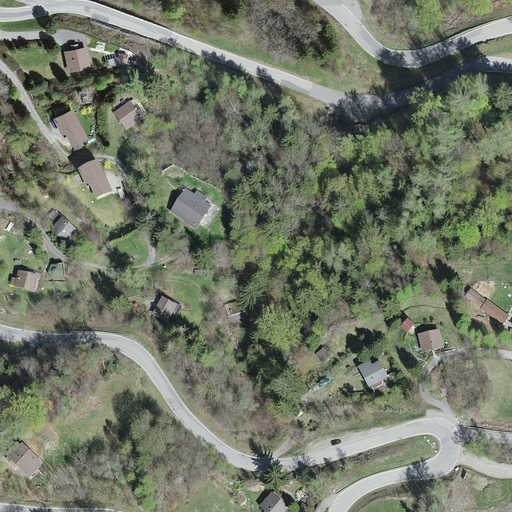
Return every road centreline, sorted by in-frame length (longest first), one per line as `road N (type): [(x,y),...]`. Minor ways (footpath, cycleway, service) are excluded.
road 1 (unclassified): [(0,14),(95,10),(364,103),(407,97),(478,66),(511,66)]
road 2 (unclassified): [(451,435),(422,426),(302,461),(250,463),(196,430),(131,349),(0,332)]
road 3 (unclassified): [(511,25),(401,59),(375,49),(324,0)]
road 4 (track): [(511,357),(455,354),(429,364),(421,383),(428,401),(445,411),(443,427)]
road 5 (unclassified): [(338,511),(356,490),(431,468),(449,453)]
